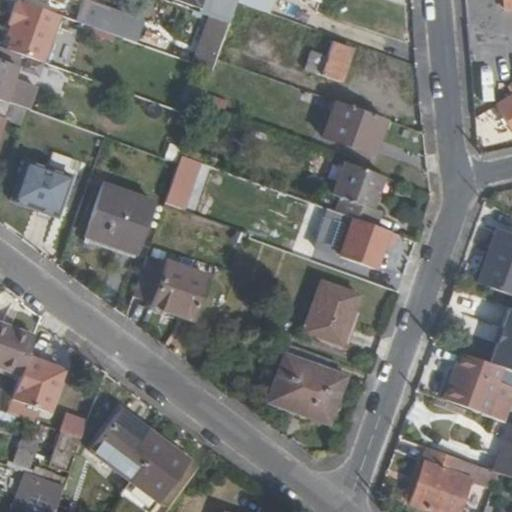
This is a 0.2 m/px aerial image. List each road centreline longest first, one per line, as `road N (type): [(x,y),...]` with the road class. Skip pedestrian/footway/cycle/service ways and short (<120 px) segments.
road 1 (tertiary): [(342,511),(0,256)]
road 2 (residential): [(346,511),(456,182)]
road 3 (residential): [(456,182),(439,0)]
